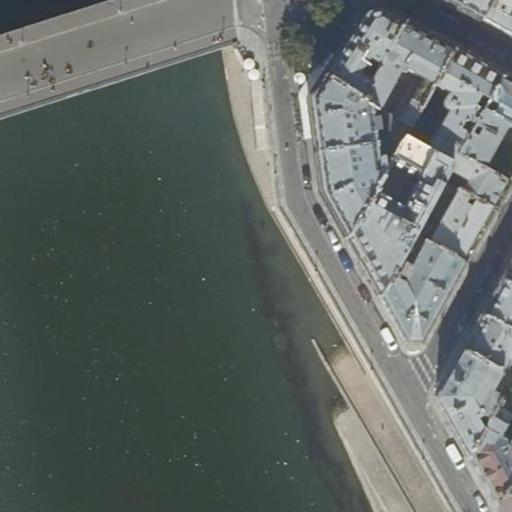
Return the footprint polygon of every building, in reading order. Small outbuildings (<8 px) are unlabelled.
[(444,0),(482,21),(492,0),(444,0)] [(506,34),(511,37),(511,0),(492,0),(482,21),(506,34)] [(348,38),(323,76),(353,96),(363,80),(359,76),(368,64),(372,67),(375,64),(379,66),(404,22),(386,12),(380,8),(364,12),(348,38)] [(427,35),(404,22),(379,66),(372,81),(364,79),(363,80),(353,96),(374,108),(378,110),(379,110),(395,79),(409,86),(396,109),(391,106),(386,114),(410,127),(425,101),(454,50),(427,35)] [(480,64),(454,50),(425,101),(440,110),(419,146),(451,165),(457,156),(468,135),(458,131),(463,121),(473,127),(502,77),(480,64)] [(320,193),(346,240),(365,205),(359,202),(355,195),(372,193),(388,165),(383,165),(382,158),(376,158),(375,152),(385,151),(392,156),(404,137),(410,127),(386,114),(379,110),(378,110),(378,115),(385,119),(387,136),(373,138),(372,132),(379,131),(378,125),(372,125),(370,114),(374,108),(353,96),(323,76),(315,88),(308,100),(314,147),(320,193)] [(511,82),(502,77),(473,127),(468,135),(457,156),(482,169),(507,126),(511,128),(511,82)] [(355,256),(377,297),(389,276),(409,243),(411,236),(420,220),(437,190),(445,175),(447,171),(451,165),(419,146),(404,137),(392,156),(390,160),(417,175),(417,184),(402,209),(372,193),(365,205),(346,240),(355,256)] [(499,200),(508,185),(501,180),(482,169),(457,156),(451,165),(447,171),(466,181),(460,193),(493,211),(499,200)] [(505,172),(501,180),(508,185),(511,177),(511,172),(511,174),(505,172)] [(479,237),(493,211),(460,193),(449,187),(453,180),(445,175),(437,190),(442,193),(444,191),(453,197),(426,245),(463,265),(479,237)] [(430,225),(420,220),(411,236),(420,242),(430,225)] [(404,344),(420,343),(445,298),(463,265),(426,245),(420,242),(411,236),(409,243),(421,249),(401,283),(389,276),(377,297),(388,315),(404,344)] [(511,259),(500,280),(511,286),(511,259)] [(492,296),(480,317),(511,333),(511,286),(500,280),(492,296)] [(445,416),(468,456),(495,407),(511,415),(511,412),(511,405),(489,393),(506,360),(511,363),(511,333),(480,317),(472,332),(450,371),(435,398),(445,416)] [(499,511),(511,511),(511,432),(511,433),(511,415),(495,407),(468,456),(472,463),(485,487),(499,511)]
